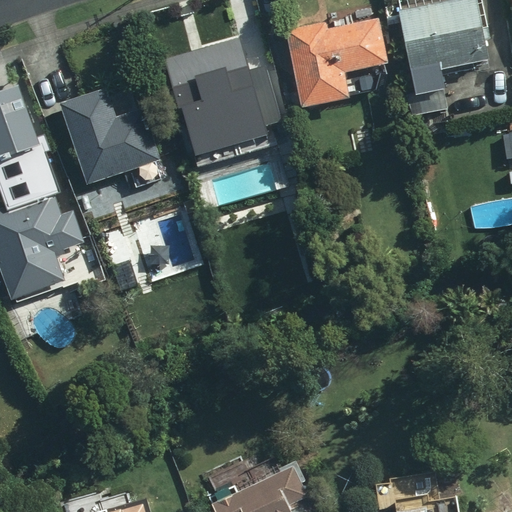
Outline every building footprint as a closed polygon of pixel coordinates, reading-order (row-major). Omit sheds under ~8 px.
[(473,0),(472,0),(395,17),(409,82),(488,65),(473,0)] [(341,103),(336,80),(385,69),(376,23),(326,34),(325,27),(282,36),(299,112),(341,103)] [(238,45),(161,64),(186,164),(263,145),(238,45)] [(0,159),(18,212),(0,218),(0,280),(8,305),(58,288),(49,260),(82,248),(71,214),(66,216),(20,84),(0,90),(0,159)] [(103,94),(57,110),(84,188),(156,164),(139,116),(113,125),(103,94)] [(511,133),(503,136),(511,173),(511,133)] [(0,348),(0,370),(11,361),(0,348)] [(211,502),(215,511),(326,511),(303,460),(211,502)] [(91,511),(156,511),(152,495),(91,511)]
